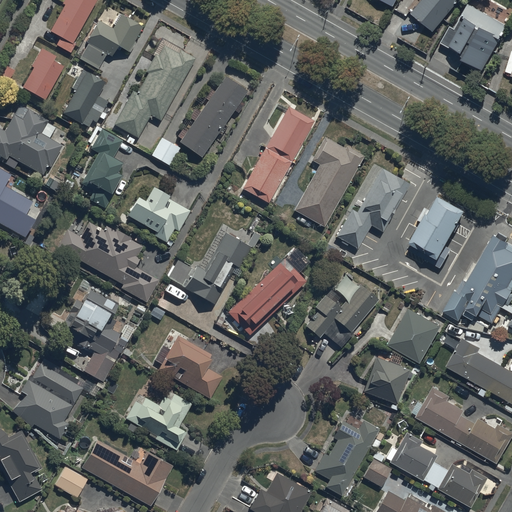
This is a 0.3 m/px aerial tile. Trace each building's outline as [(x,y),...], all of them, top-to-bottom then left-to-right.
[(65,6),(49,32),(59,38),(55,45),(70,54),(75,46),(72,44),(97,1),(94,0),(64,0),(62,5),(65,6)] [(433,33),(459,0),(422,0),(421,2),(418,0),(417,0),(408,12),(433,33)] [(507,27),(467,4),(460,17),(462,18),(455,30),(450,27),(441,43),(459,53),(458,55),(463,58),(462,61),(482,71),(507,27)] [(133,42),(141,28),(120,15),(113,29),(98,21),(78,60),(98,71),(106,55),(112,57),(117,48),(129,54),(135,43),(133,42)] [(160,121),(195,60),(180,51),(178,55),(163,46),(157,57),(155,56),(145,73),(148,74),(137,93),(133,91),(114,125),(137,138),(150,115),(160,121)] [(33,68),(21,88),(44,100),(62,68),(52,62),(55,58),(40,50),(31,67),(33,68)] [(13,71),(4,66),(0,74),(0,83),(6,86),(13,71)] [(97,96),(104,83),(82,70),(78,78),(74,76),(68,88),(74,92),(62,115),(87,128),(92,120),(96,123),(99,118),(102,120),(106,114),(102,112),(107,102),(97,96)] [(200,158),(246,93),(225,77),(178,142),(200,158)] [(268,204),(313,123),(287,108),(242,189),(268,204)] [(4,132),(0,130),(0,157),(5,161),(8,157),(43,176),(48,167),(50,168),(62,147),(40,136),(48,120),(27,109),(21,120),(12,115),(4,132)] [(90,150),(98,153),(81,184),(93,191),(88,200),(104,209),(111,196),(110,196),(120,177),(116,175),(122,163),(126,165),(136,147),(132,145),(134,141),(129,137),(126,142),(102,129),(90,150)] [(324,227),(363,157),(345,148),(345,149),(324,138),(311,161),(319,165),(294,211),(324,227)] [(180,150),(160,139),(151,156),(170,167),(180,150)] [(382,232),(410,184),(382,168),(357,212),(352,209),(335,237),(357,249),(371,225),(382,232)] [(0,224),(24,238),(34,221),(25,216),(32,202),(5,187),(10,176),(0,170),(0,224)] [(127,225),(129,221),(152,233),(151,235),(166,244),(174,230),(178,232),(189,211),(151,189),(144,203),(137,199),(127,216),(122,214),(118,220),(127,225)] [(465,210),(438,195),(407,249),(441,267),(451,248),(445,245),(465,210)] [(79,237),(67,231),(55,250),(122,286),(120,289),(145,304),(158,281),(135,268),(139,259),(136,257),(141,248),(130,241),(131,239),(115,231),(114,232),(105,227),(101,234),(97,232),(98,229),(87,223),(79,237)] [(184,289),(213,305),(222,291),(220,290),(230,273),(238,277),(241,271),(238,269),(251,247),(225,234),(224,235),(218,232),(210,246),(215,249),(202,271),(196,267),(184,289)] [(511,288),(511,245),(494,235),(461,292),(455,289),(442,311),(459,321),(463,314),(473,320),(477,313),(493,322),(511,288)] [(283,260),(227,313),(249,337),(258,328),(254,324),(287,293),(291,297),(305,283),(297,275),(302,270),(294,262),(290,266),(283,260)] [(351,332),(377,301),(359,286),(339,310),(334,305),(339,299),(330,291),(314,309),(318,312),(305,327),(319,338),(323,334),(340,348),(353,333),(351,332)] [(104,300),(88,292),(82,304),(76,300),(58,333),(94,353),(83,372),(103,383),(121,351),(112,346),(119,335),(111,331),(116,322),(110,319),(117,305),(105,298),(104,300)] [(420,365),(441,327),(409,309),(388,347),(420,365)] [(177,336),(158,370),(198,393),(209,399),(221,377),(205,369),(209,362),(207,361),(211,355),(177,336)] [(455,351),(446,367),(511,403),(511,371),(478,352),(480,349),(458,337),(451,349),(455,351)] [(409,371),(375,359),(362,393),(396,406),(409,371)] [(28,381),(27,380),(20,391),(25,395),(12,413),(31,428),(34,425),(60,440),(68,424),(64,422),(82,389),(40,364),(28,381)] [(433,387),(416,418),(497,464),(511,437),(511,432),(497,425),(495,428),(478,419),(475,424),(461,416),(464,411),(447,401),(449,396),(433,387)] [(141,406),(134,402),(124,420),(129,422),(125,430),(134,435),(139,428),(149,433),(147,437),(176,453),(180,446),(177,444),(183,433),(177,429),(191,405),(166,391),(157,406),(145,399),(141,406)] [(341,497),(369,446),(375,449),(383,436),(377,433),(379,430),(362,421),(358,430),(342,421),(332,440),(335,442),(327,456),(324,454),(314,472),(329,480),(325,488),(341,497)] [(0,467),(19,502),(42,490),(34,475),(42,470),(22,431),(8,438),(7,435),(1,429),(0,429),(0,467)] [(390,462),(389,463),(422,482),(423,481),(430,485),(427,489),(431,492),(434,487),(436,488),(435,490),(469,510),(486,480),(470,470),(467,475),(451,465),(448,471),(433,463),(437,457),(419,446),(421,442),(405,434),(395,451),(391,448),(385,459),(390,462)] [(96,440),(81,469),(149,507),(172,467),(145,452),(139,464),(96,440)] [(373,459),(363,478),(380,488),(390,470),(379,464),(383,457),(374,452),(371,457),(373,459)] [(87,480),(64,468),(54,486),(77,498),(87,480)] [(259,490),(248,511),(250,511),(299,511),(310,493),(276,474),(265,494),(259,490)] [(386,491),(374,511),(442,511),(432,506),(429,511),(422,507),(424,504),(410,496),(408,499),(405,497),(403,501),(386,491)] [(347,511),(329,501),(326,507),(323,505),(319,511),(347,511)]
